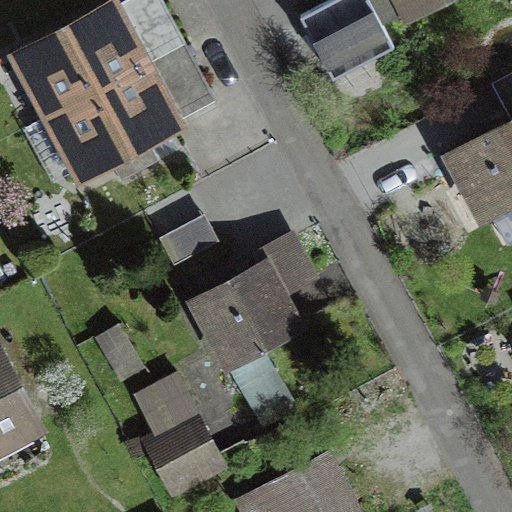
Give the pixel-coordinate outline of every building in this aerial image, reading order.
[(333,76),(393,45),(369,0),(327,0),(300,14),(333,76)] [(400,0),(407,13),(430,0),(400,0)] [(111,3),(0,60),(35,125),(144,66),(111,3)] [(144,66),(35,125),(68,186),(177,127),(144,66)] [(511,122),(450,156),(480,211),(511,193),(511,122)] [(262,247),(182,294),(227,371),(307,325),(262,247)] [(0,457),(43,437),(0,350),(0,457)] [(199,422),(151,445),(173,489),(221,466),(199,422)] [(364,511),(330,448),(232,500),(238,511),(364,511)]
